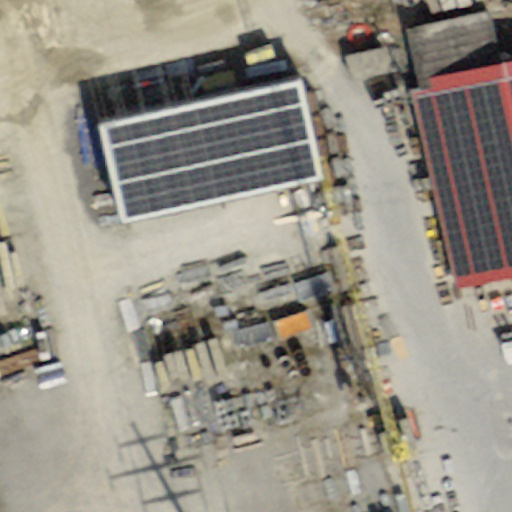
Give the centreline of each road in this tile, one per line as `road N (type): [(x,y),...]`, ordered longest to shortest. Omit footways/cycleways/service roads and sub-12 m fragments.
road 1 (unknown): [(511,330),(457,318),(416,289),(365,131)]
road 2 (unknown): [(186,0),(127,33),(0,76)]
